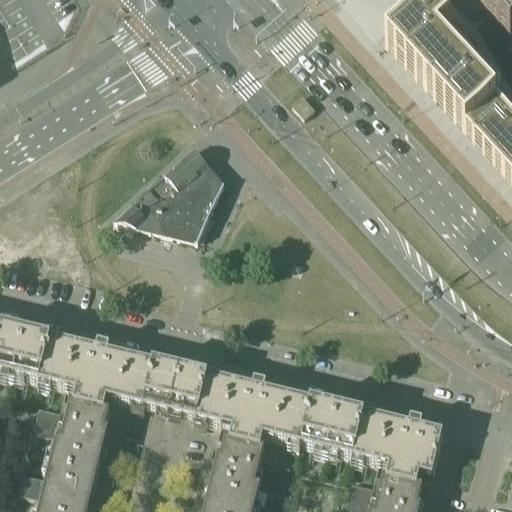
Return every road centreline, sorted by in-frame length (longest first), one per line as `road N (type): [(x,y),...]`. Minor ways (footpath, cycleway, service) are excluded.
road 1 (secondary): [(201,41),(434,301),(511,357)]
road 2 (secondary): [(511,281),(246,0)]
road 3 (residential): [(495,425),(184,349)]
road 4 (unclassified): [(0,164),(201,41)]
road 5 (unclassified): [(176,14),(0,126)]
road 6 (residential): [(184,349),(0,305)]
road 7 (residential): [(145,511),(184,349)]
